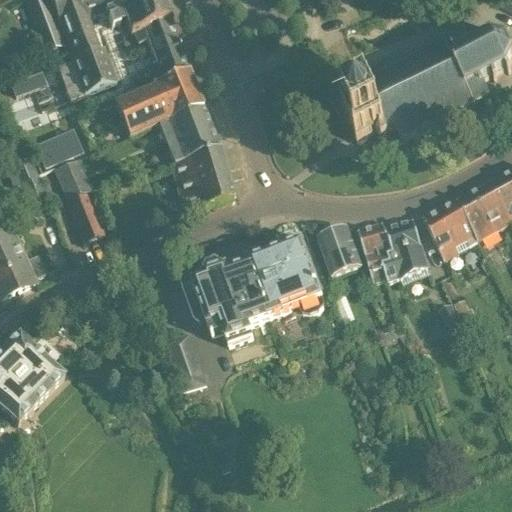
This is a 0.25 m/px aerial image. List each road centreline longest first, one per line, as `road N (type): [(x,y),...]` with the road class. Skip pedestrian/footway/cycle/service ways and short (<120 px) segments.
road 1 (tertiary): [(0,317),(273,200)]
road 2 (tertiary): [(273,200),(399,214),(511,167)]
road 3 (residential): [(273,200),(202,0)]
